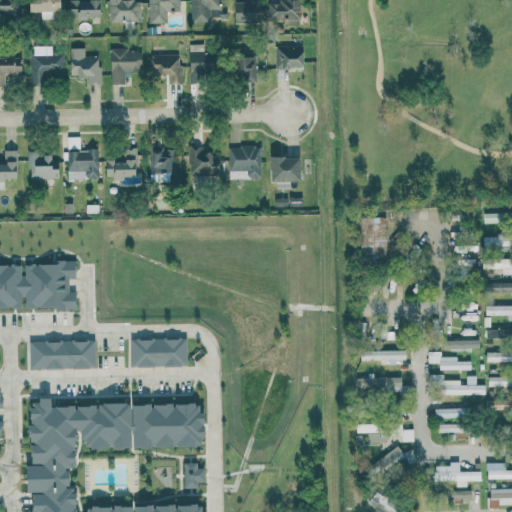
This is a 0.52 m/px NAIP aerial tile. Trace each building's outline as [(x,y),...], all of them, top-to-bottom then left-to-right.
[(0,0),(0,14),(17,15),(17,0),(0,0)] [(23,0),(24,11),(38,10),(38,18),(54,18),(54,0),(23,0)] [(97,17),(97,0),(82,0),(83,1),(73,0),(72,16),(97,17)] [(105,0),(106,21),(138,21),(137,0),(105,0)] [(145,0),(146,23),(164,22),(164,11),(178,10),(177,0),(145,0)] [(207,9),(214,9),(214,0),(188,0),(188,22),(207,23),(207,9)] [(296,0),(273,0),(274,2),(264,2),(264,18),(296,19),(296,0)] [(256,1),(231,1),(231,22),(256,22),(256,1)] [(61,52),(49,53),(49,44),(28,45),(29,78),(62,78),(61,52)] [(208,76),(208,45),(187,44),(186,75),(208,76)] [(273,45),(273,66),(299,67),(299,45),(273,45)] [(95,55),(82,55),(82,47),(67,47),(67,74),(74,74),(74,77),(85,77),(84,84),(98,85),(99,65),(95,65),(95,55)] [(121,83),(121,72),(138,72),(137,48),(107,48),(107,84),(121,83)] [(0,79),(18,80),(19,54),(0,53),(0,79)] [(165,83),(180,82),(180,64),(176,64),(175,53),(147,54),(148,76),(165,75),(165,83)] [(253,80),(253,55),(229,56),(230,80),(253,80)] [(216,173),(215,153),(202,153),(201,145),(186,146),(187,174),(216,173)] [(226,146),(227,178),(259,177),(258,145),(226,146)] [(133,147),(118,147),(118,156),(102,156),(102,176),(133,177),(133,147)] [(95,150),(66,149),(65,178),(95,178),(95,150)] [(173,149),(148,149),(147,170),(172,170),(173,149)] [(26,178),(56,178),(57,159),(48,159),(48,154),(27,153),(26,178)] [(296,181),(296,156),(266,156),(266,181),(273,181),(273,188),(287,188),(287,181),(296,181)] [(511,211),(480,212),(481,222),(511,221),(511,211)] [(384,216),(356,216),(356,263),(383,263),(384,216)] [(480,245),(503,244),(502,235),(480,235),(480,245)] [(499,273),(511,273),(511,258),(486,258),(485,267),(499,267),(499,273)] [(0,309),(19,310),(19,307),(72,308),(72,291),(65,291),(65,278),(72,278),(72,260),(38,259),(37,264),(19,264),(0,263),(0,309)] [(511,281),(483,282),(483,291),(511,290),(511,281)] [(511,303),(482,304),(482,314),(505,314),(505,320),(511,319),(511,303)] [(183,337),(127,338),(127,366),(184,365),(183,337)] [(476,338),(441,339),(442,348),(476,347),(476,338)] [(26,368),(92,367),(92,340),(26,341),(26,368)] [(357,361),(393,360),(393,359),(405,359),(405,349),(357,350),(357,361)] [(437,369),(470,369),(470,360),(455,360),(455,356),(439,355),(439,350),(427,350),(427,362),(438,362),(437,369)] [(511,360),(510,350),(483,351),(484,361),(511,360)] [(485,384),(475,384),(474,375),(465,375),(465,380),(442,380),(442,373),(428,373),(428,394),(485,393),(485,384)] [(511,375),(487,375),(486,385),(511,385),(511,375)] [(352,387),(381,386),(381,392),(399,392),(398,376),(352,377),(352,387)] [(196,402),(45,406),(45,399),(23,400),(25,465),(19,465),(20,492),(25,492),(25,511),(198,511),(198,504),(74,507),(74,487),(63,487),(62,468),(69,468),(68,431),(79,430),(79,448),(197,445),(196,402)] [(400,400),(388,400),(389,416),(400,415),(400,400)] [(432,407),(432,418),(466,417),(466,407),(432,407)] [(352,423),(353,432),(364,432),(364,442),(383,442),(382,436),(399,435),(400,441),(411,440),(410,428),(399,429),(399,423),(352,423)] [(436,432),(463,432),(463,423),(436,423),(436,432)] [(409,448),(399,453),(396,447),(373,459),(378,471),(394,463),(397,469),(415,460),(409,448)] [(431,480),(453,480),(453,486),(464,486),(464,480),(478,480),(478,470),(457,470),(456,461),(447,461),(447,465),(431,465),(431,480)] [(200,468),(193,468),(193,462),(180,463),(180,488),(194,487),(194,482),(200,481),(200,468)] [(485,478),(511,477),(511,468),(485,469),(485,478)] [(511,504),(511,487),(486,488),(487,505),(511,504)] [(468,498),(468,489),(438,490),(439,500),(468,498)] [(407,511),(373,490),(365,503),(378,511),(407,511)]
